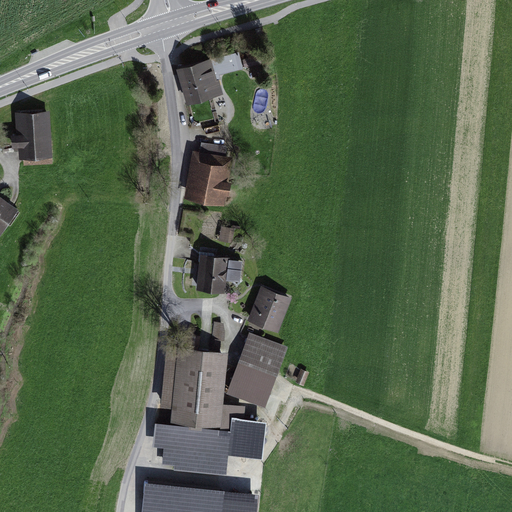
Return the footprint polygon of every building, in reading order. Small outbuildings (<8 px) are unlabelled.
[(254,30),(236,35),(243,65),(262,60),(254,30)] [(214,60),(180,70),(190,104),(223,95),(214,60)] [(51,113),(19,115),(21,159),(54,158),(51,113)] [(234,158),(193,152),(186,199),(227,206),(234,158)] [(20,210),(0,197),(0,235),(2,237),(20,210)] [(241,257),(200,256),(199,291),(228,292),(229,280),(240,281),(241,257)] [(293,298),(262,287),(250,320),(280,331),(293,298)] [(216,320),(213,335),(224,337),(227,321),(216,320)] [(291,347),(250,333),(240,362),(280,376),(291,347)] [(232,352),(170,346),(165,404),(173,405),(172,422),(223,426),(225,412),(249,414),(253,374),(230,372),(232,352)] [(309,374),(297,369),(292,382),(304,388),(309,374)] [(221,430),(156,423),(154,447),(164,448),(162,468),(228,474),(231,438),(220,437),(221,430)] [(223,511),(225,497),(165,492),(163,511),(223,511)]
